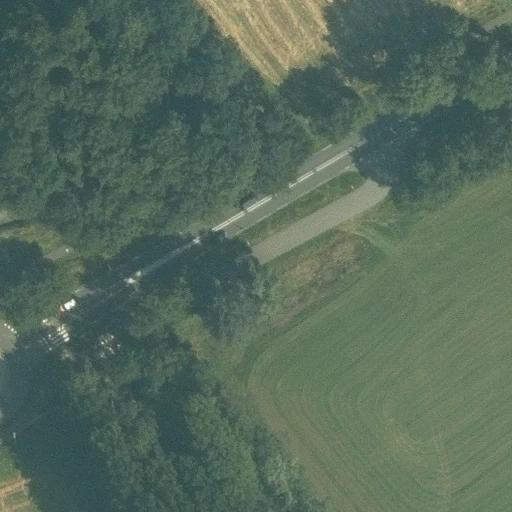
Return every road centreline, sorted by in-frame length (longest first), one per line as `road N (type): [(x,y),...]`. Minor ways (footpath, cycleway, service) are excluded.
road 1 (unclassified): [(184,511),(97,351),(371,193),(356,147)]
road 2 (secondary): [(13,350),(356,147)]
road 3 (track): [(295,144),(177,0)]
road 4 (secondary): [(356,147),(511,55)]
